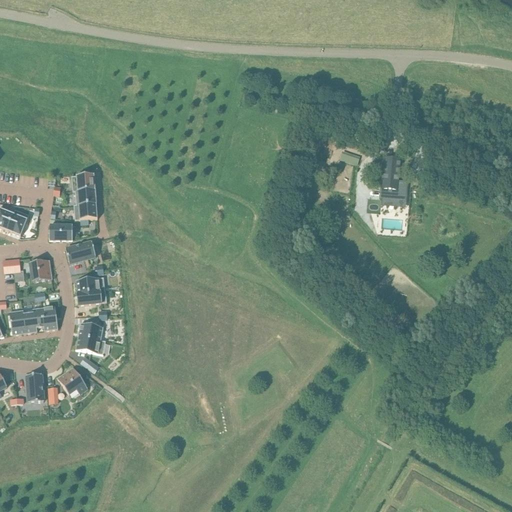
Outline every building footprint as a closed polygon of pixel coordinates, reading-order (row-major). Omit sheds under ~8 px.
[(342,153),(339,161),(357,167),(360,159),(342,153)] [(384,169),(381,201),(406,203),(408,184),(398,183),(400,160),(385,159),(385,162),(382,162),(382,169),(384,169)] [(306,170),(302,186),(312,189),(317,173),(306,170)] [(94,177),(71,179),(72,194),(75,194),(95,192),(94,177)] [(95,192),(75,194),(76,207),(76,208),(96,206),(95,193),(95,192)] [(76,207),(74,208),(75,223),(80,223),(88,222),(97,221),(96,206),(76,208),(76,207)] [(0,209),(0,230),(7,233),(13,217),(14,217),(15,214),(14,214),(0,209)] [(13,217),(7,233),(21,239),(27,222),(29,218),(15,212),(14,214),(15,214),(14,217),(13,217)] [(49,228),(49,243),(72,243),(72,228),(49,228)] [(92,244),(65,251),(67,259),(68,260),(69,266),(96,259),(94,252),(93,250),(92,244)] [(49,262),(30,265),(32,284),(52,282),(49,262)] [(103,280),(76,283),(77,296),(105,293),(103,280)] [(77,296),(76,296),(78,308),(107,305),(106,295),(105,293),(77,296)] [(55,308),(41,310),(44,330),(43,330),(44,333),(58,332),(55,308)] [(32,309),(23,310),(23,313),(24,316),(23,316),(26,336),(37,334),(37,330),(43,330),(44,330),(41,310),(32,311),(32,309)] [(23,313),(9,315),(12,338),(26,336),(23,316),(24,316),(23,313)] [(80,326),(78,339),(101,343),(103,330),(80,326)] [(78,339),(75,352),(103,357),(105,343),(101,343),(78,339)] [(94,367),(90,372),(95,375),(98,370),(94,367)] [(73,370),(57,381),(69,397),(72,402),(80,396),(76,392),(84,386),(73,370)] [(32,377),(26,378),(28,405),(36,405),(38,405),(38,404),(44,404),(42,377),(34,377),(32,377)] [(56,391),(49,391),(49,406),(57,405),(56,391)]
